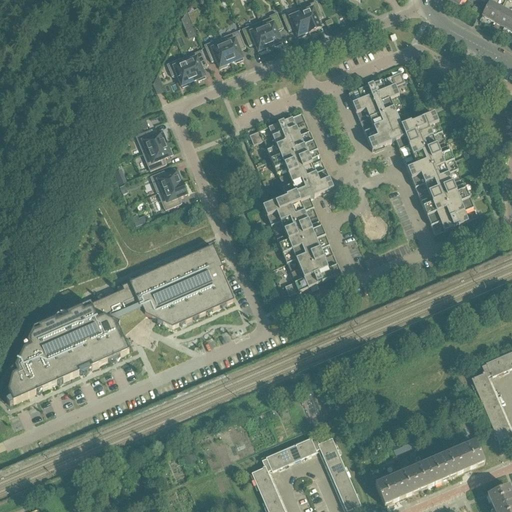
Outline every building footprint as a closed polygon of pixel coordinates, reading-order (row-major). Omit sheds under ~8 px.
[(299,10),(308,33),(309,34),(320,30),(317,21),(322,19),(316,3),(299,10)] [(489,3),(481,17),(493,24),(500,9),(489,3)] [(493,24),(503,29),(500,34),(502,34),(511,15),(511,14),(500,9),(493,24)] [(308,33),(299,10),(281,18),(288,33),(289,33),(288,33),(294,30),(298,39),(305,37),(304,35),(308,33)] [(259,24),(269,48),(274,46),(275,48),(281,45),(276,32),(282,30),(283,30),(277,15),(269,18),(270,20),(259,24)] [(511,15),(502,34),(503,35),(506,30),(511,33),(511,15)] [(269,48),(259,24),(242,31),(249,48),(255,45),(259,54),(266,52),(265,50),(269,48)] [(221,40),(231,64),(235,63),(236,64),(243,61),(239,52),(245,50),(238,33),(221,40)] [(231,64),(221,40),(204,47),(211,64),(212,64),(212,63),(216,61),(220,71),(227,68),(226,66),(231,64)] [(183,60),(193,83),(197,81),(198,82),(205,80),(201,71),(207,68),(201,52),(183,60)] [(193,83),(183,60),(167,67),(172,79),(172,78),(177,76),(182,89),(189,86),(188,85),(193,83)] [(372,154),(396,144),(435,238),(478,220),(477,219),(477,220),(473,212),(474,211),(464,187),(463,187),(458,174),(458,173),(448,149),(447,149),(442,136),(442,135),(434,116),(411,125),(407,116),(406,117),(399,98),(395,88),(405,85),(401,75),(348,97),(372,154)] [(159,85),(153,87),(157,96),(162,94),(159,85)] [(288,266),(295,284),(285,288),(289,299),(342,277),(310,201),(333,191),(302,115),(250,137),(254,147),(264,143),(267,151),(267,152),(277,176),(278,176),(283,189),(282,189),(286,199),(263,209),(271,229),(272,228),(278,242),(277,242),(287,266),(288,266)] [(144,120),(137,123),(135,128),(137,133),(148,128),(144,120)] [(143,156),(166,146),(164,142),(166,141),(163,134),(154,138),(151,132),(152,132),(136,138),(143,156)] [(166,146),(143,156),(150,173),(166,167),(166,166),(163,161),(172,157),(170,150),(168,151),(166,146)] [(157,195),(182,185),(181,185),(179,181),(181,180),(178,174),(166,179),(164,174),(164,173),(150,179),(157,195)] [(182,185),(157,195),(157,196),(158,196),(166,213),(181,206),(181,205),(181,206),(178,200),(187,196),(182,185)] [(126,326),(145,317),(158,323),(162,326),(172,330),(179,327),(184,325),(193,321),(198,319),(207,315),(212,313),(221,309),(225,307),(234,303),(220,271),(223,270),(213,248),(122,289),(123,292),(34,332),(28,345),(30,350),(24,352),(15,371),(17,376),(13,378),(8,394),(13,406),(37,395),(42,393),(51,389),(62,384),(80,377),(79,374),(90,369),(91,372),(108,364),(120,359),(129,355),(121,337),(126,326)] [(481,369),(484,376),(471,382),(500,448),(511,443),(511,438),(487,381),(511,370),(511,354),(486,366),(486,367),(481,369)] [(391,448),(393,452),(402,448),(404,454),(417,448),(413,440),(396,448),(396,446),(391,448)] [(265,471),(252,477),(267,511),(282,511),(268,477),(320,454),(345,511),(352,511),(360,509),(331,442),(318,447),(315,441),(311,443),(310,442),(266,461),(266,462),(262,464),(265,471)] [(475,445),(400,477),(375,488),(384,510),(400,503),(405,500),(484,466),(475,445)] [(487,498),(493,511),(511,511),(511,497),(508,489),(487,498)]
